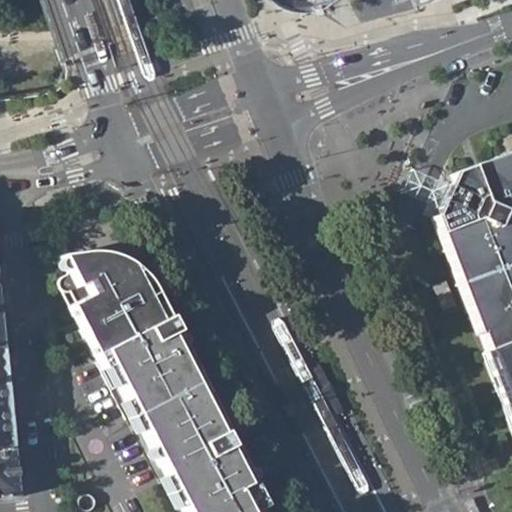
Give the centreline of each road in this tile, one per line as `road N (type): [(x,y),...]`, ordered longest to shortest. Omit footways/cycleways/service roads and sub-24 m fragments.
road 1 (secondary): [(444,511),(270,117)]
road 2 (secondary): [(130,163),(313,511)]
road 3 (residential): [(474,37),(257,83)]
road 4 (residential): [(270,117),(327,104),(474,37)]
road 5 (residential): [(130,163),(270,117)]
road 6 (residential): [(257,83),(117,127)]
road 7 (secondary): [(72,0),(117,127)]
road 8 (residential): [(10,164),(59,181),(130,163)]
